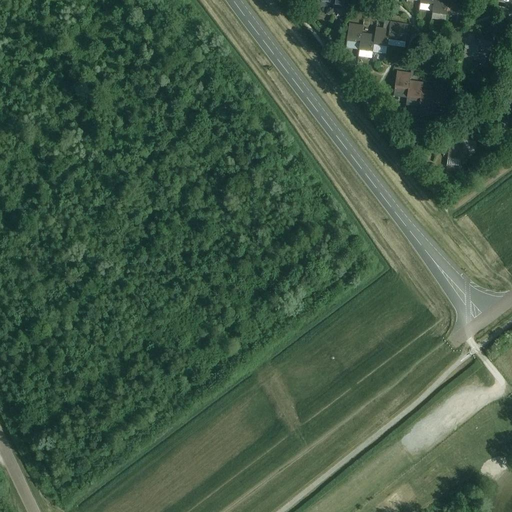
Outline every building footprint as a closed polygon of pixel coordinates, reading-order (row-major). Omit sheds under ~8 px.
[(433,0),(433,5),(433,10),(443,11),(442,15),(446,15),(447,4),(447,0),(433,0)] [(447,0),(447,4),(457,6),(457,9),(460,9),(461,0),(447,0)] [(389,30),(388,39),(401,41),(406,42),(408,25),(390,23),(389,29),(389,30)] [(349,24),(347,40),(360,42),(361,34),(362,26),(349,24)] [(375,36),(373,45),(383,46),(384,46),(384,47),(387,47),(387,44),(388,39),(389,30),(376,28),(375,36)] [(359,47),(359,50),(369,52),(372,52),(373,45),(375,36),(361,34),(360,42),(359,47)] [(478,44),(477,53),(490,55),(492,38),(479,36),(478,44)] [(465,42),(463,58),(476,60),(477,53),(478,44),(465,42)] [(397,72),(395,86),(405,87),(405,90),(408,90),(409,81),(410,74),(397,72)] [(408,90),(407,95),(418,96),(417,99),(420,99),(421,90),(422,83),(409,81),(408,90)] [(435,92),(434,98),(444,100),(444,103),(447,104),(450,87),(436,85),(435,92)] [(420,99),(419,104),(430,106),(429,109),(432,109),(434,98),(435,92),(421,90),(420,99)] [(462,144),(461,153),(467,153),(474,154),(476,138),(463,136),(463,140),(462,144)] [(448,155),(447,158),(457,160),(460,160),(461,153),(462,144),(463,140),(456,139),(456,143),(449,142),(448,155)]
